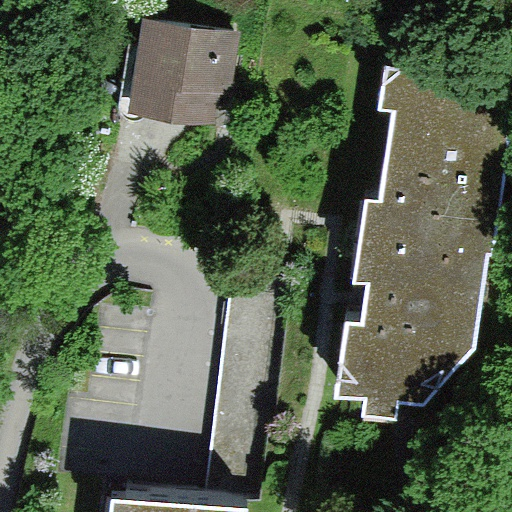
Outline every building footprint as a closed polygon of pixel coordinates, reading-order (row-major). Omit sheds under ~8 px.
[(240,36),(138,19),(122,113),(224,130),(240,36)] [(347,192),(342,227),(490,248),(508,128),(502,79),(369,63),(364,101),(382,103),(369,195),(347,192)] [(473,359),(490,248),(342,227),(335,274),(355,277),(349,318),(328,315),(318,389),(348,393),(346,410),(386,416),(389,396),(429,400),(473,359)] [(293,276),(235,269),(228,324),(286,332),(293,276)] [(286,332),(228,324),(221,380),(279,387),(286,332)] [(279,387),(221,380),(214,434),(268,441),(271,415),(275,415),(279,387)] [(268,441),(214,434),(207,488),(249,493),(261,495),(268,441)] [(207,488),(108,475),(103,511),(246,511),(249,493),(207,488)]
